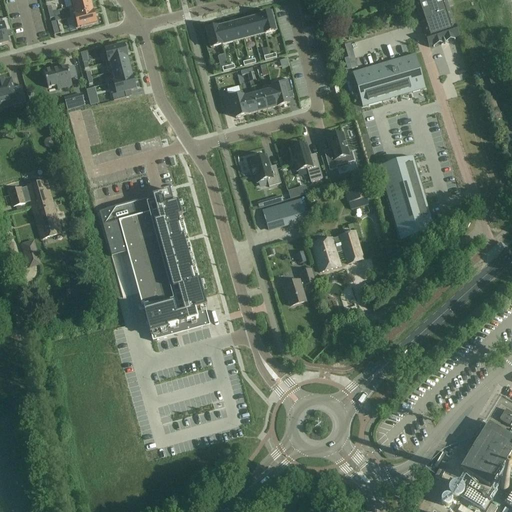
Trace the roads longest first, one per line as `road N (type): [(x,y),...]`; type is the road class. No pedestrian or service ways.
road 1 (residential): [(299,406),(265,368),(207,173),(192,147)]
road 2 (residential): [(192,147),(314,114),(285,0)]
road 3 (secondary): [(372,376),(511,247)]
road 4 (residential): [(139,27),(0,60)]
road 5 (residential): [(192,147),(160,99),(139,27)]
